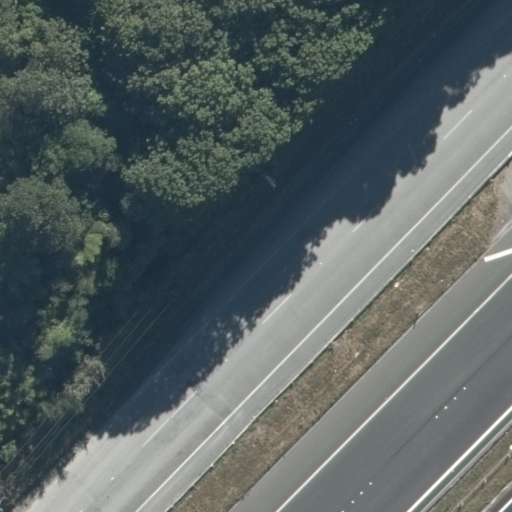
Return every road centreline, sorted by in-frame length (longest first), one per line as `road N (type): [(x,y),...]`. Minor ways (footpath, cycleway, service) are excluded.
road 1 (unclassified): [(85,511),(511,73)]
road 2 (trunk): [(344,511),(511,342)]
